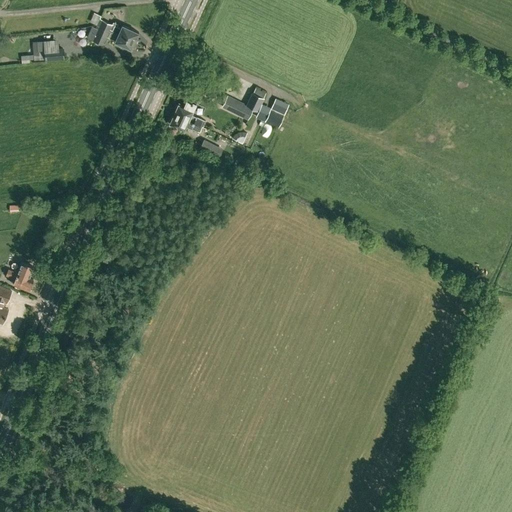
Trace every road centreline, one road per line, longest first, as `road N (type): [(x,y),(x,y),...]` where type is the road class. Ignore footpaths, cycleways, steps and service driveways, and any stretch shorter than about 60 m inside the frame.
road 1 (primary): [(0,458),(191,3)]
road 2 (unclassified): [(171,0),(0,12)]
